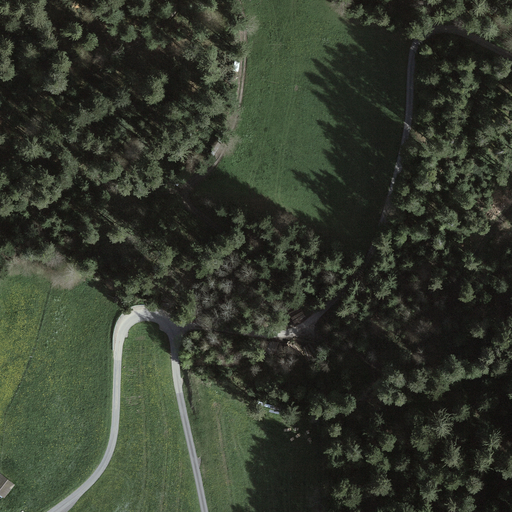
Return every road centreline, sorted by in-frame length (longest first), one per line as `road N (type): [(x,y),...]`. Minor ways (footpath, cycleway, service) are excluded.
road 1 (unclassified): [(204,511),(170,326),(143,313),(125,322),(118,342),(110,451),(92,479),(52,511)]
road 2 (track): [(299,329),(344,290),(376,239),(402,154),(417,41),(428,31),(455,30),(511,56)]
road 3 (track): [(194,323),(219,306),(236,274),(231,237),(212,218),(186,197),(105,182),(38,158),(0,158)]
road 4 (track): [(164,319),(261,335),(299,329)]
